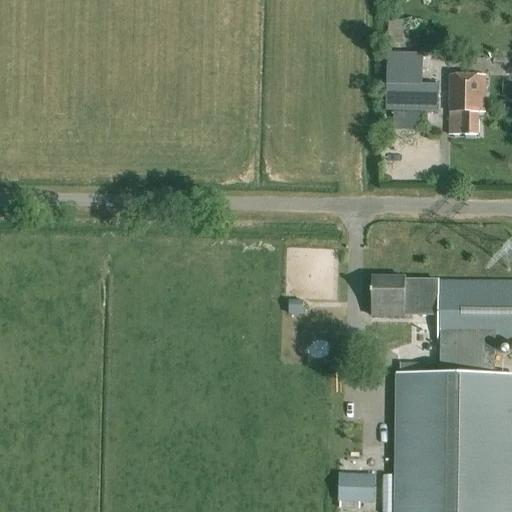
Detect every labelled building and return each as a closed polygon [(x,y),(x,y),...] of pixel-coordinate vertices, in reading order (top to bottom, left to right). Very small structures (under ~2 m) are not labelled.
[(387,21),(387,45),(402,45),(403,21),(387,21)] [(420,86),(421,56),(386,55),(385,114),(437,115),(437,87),(420,86)] [(450,76),(449,136),(477,137),(478,114),(485,114),(486,77),(450,76)] [(511,345),(511,283),(405,282),(404,279),(373,279),(373,317),(441,319),(441,345),(440,376),(396,375),(393,511),(511,511),(511,376),(495,376),(495,345),(511,345)] [(338,477),(338,506),(373,507),(374,478),(338,477)]
